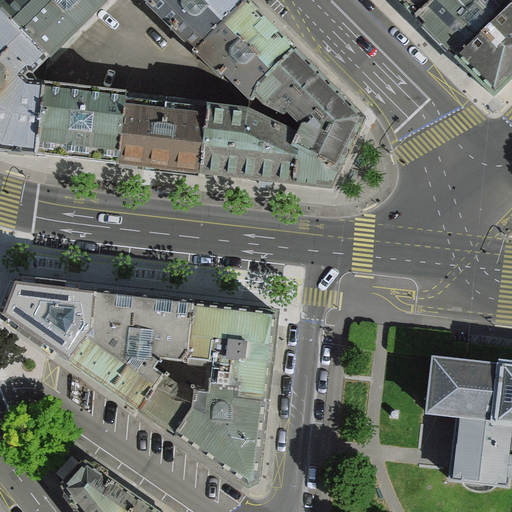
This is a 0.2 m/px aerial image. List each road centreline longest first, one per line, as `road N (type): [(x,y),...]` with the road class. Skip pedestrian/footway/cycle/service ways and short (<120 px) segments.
road 1 (secondary): [(337,249),(0,207)]
road 2 (residential): [(337,249),(313,312),(287,511)]
road 3 (tertiary): [(317,0),(497,173)]
road 4 (residential): [(219,511),(69,412),(0,405)]
road 5 (secondary): [(457,266),(337,249)]
